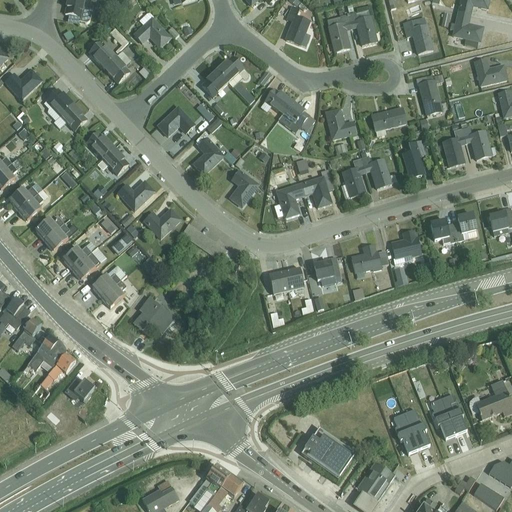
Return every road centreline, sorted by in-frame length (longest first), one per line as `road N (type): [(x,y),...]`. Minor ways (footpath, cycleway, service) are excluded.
road 1 (residential): [(511,173),(289,243),(250,241),(196,202),(122,121)]
road 2 (primary): [(511,285),(171,404)]
road 3 (primary): [(199,422),(365,355),(511,311)]
road 4 (secondary): [(0,247),(55,310),(171,404)]
road 5 (primary): [(22,511),(199,422)]
road 6 (primary): [(171,404),(0,491)]
road 7 (tertiary): [(199,422),(323,511)]
road 8 (residential): [(226,23),(122,121)]
road 9 (residential): [(397,511),(423,480),(511,445)]
road 10 (residential): [(226,23),(293,73),(336,75)]
road 11 (residential): [(336,75),(387,63),(393,80),(384,87),(344,81)]
road 12 (residential): [(122,121),(38,33)]
